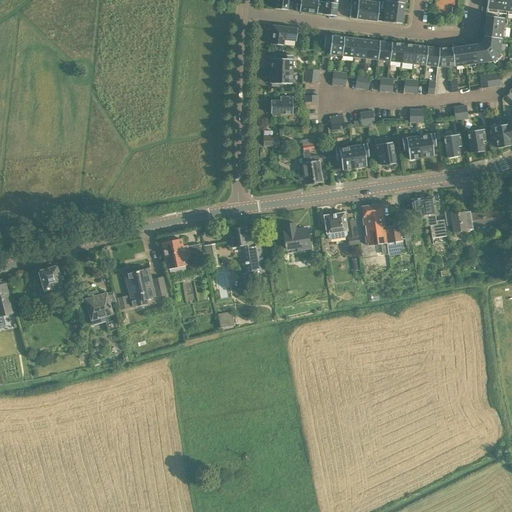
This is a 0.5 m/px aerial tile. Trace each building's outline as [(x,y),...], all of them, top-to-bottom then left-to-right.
[(288,0),(273,0),(272,6),(275,7),(274,9),(287,10),(288,0)] [(300,0),(299,12),(316,14),(318,1),(309,0),(300,0)] [(318,1),(316,14),(336,16),(337,0),(329,0),(330,2),(318,1)] [(349,18),(366,20),(368,1),(358,0),(357,6),(350,5),(349,18)] [(458,1),(458,0),(443,0),(444,2),(439,3),(441,13),(452,12),(452,9),(446,9),(445,3),(458,1)] [(508,0),(487,0),(486,9),(507,11),(508,0)] [(383,22),(384,12),(384,9),(378,8),(379,3),(368,1),(366,20),(383,22)] [(385,1),(384,9),(384,12),(402,14),(404,4),(385,1)] [(384,12),(383,22),(401,24),(402,14),(384,12)] [(485,16),(484,29),(502,31),(504,18),(485,16)] [(270,44),(283,46),(284,40),(296,41),(297,28),(272,25),(271,33),(269,33),(268,41),(270,42),(270,44)] [(483,37),(482,42),(501,44),(502,31),(484,29),(483,37)] [(323,48),(330,49),(331,36),(324,35),(323,48)] [(329,54),(341,56),(343,37),(331,36),(330,49),(329,54)] [(341,56),(353,57),(355,39),(343,37),(341,56)] [(353,57),(365,59),(367,40),(355,39),(353,57)] [(365,59),(377,60),(379,41),(367,40),(365,59)] [(377,60),(389,61),(391,43),(379,41),(377,60)] [(482,42),(480,44),(492,61),(499,53),(501,44),(482,42)] [(389,61),(401,63),(403,44),(391,43),(389,61)] [(401,63),(413,64),(415,46),(403,44),(401,63)] [(480,44),(475,45),(477,63),(492,61),(480,44)] [(475,45),(463,46),(465,65),(477,63),(475,45)] [(413,64),(425,65),(427,47),(415,46),(413,64)] [(463,46),(451,48),(453,66),(465,65),(463,46)] [(425,65),(437,67),(440,48),(427,47),(425,65)] [(444,49),(440,48),(437,67),(443,67),(447,67),(453,66),(451,48),(447,49),(444,49)] [(270,58),(270,71),(292,71),(292,55),(280,55),(280,59),(270,58)] [(292,71),(270,71),(270,83),(271,83),(271,86),(282,87),(282,84),(292,84),(292,71)] [(498,73),(492,74),(494,87),(500,86),(498,73)] [(492,74),(486,75),(487,88),(494,87),(492,74)] [(355,87),(361,89),(363,76),(357,75),(355,87)] [(487,88),(486,75),(479,76),(481,88),(487,88)] [(363,76),(361,89),(367,90),(370,77),(363,76)] [(450,80),(451,93),(458,92),(456,79),(450,80)] [(427,94),(434,95),(435,82),(428,81),(427,94)] [(272,114),(272,116),(280,116),(280,114),(292,114),(292,97),(280,97),(280,101),(270,101),(270,113),(272,114)] [(466,105),(459,106),(461,119),(468,118),(466,105)] [(461,119),(459,106),(453,107),(455,120),(461,119)] [(372,111),(366,112),(368,125),(374,124),(372,111)] [(368,125),(366,112),(359,113),(361,126),(368,125)] [(329,117),(331,130),(344,128),(342,116),(329,117)] [(508,139),(506,124),(490,127),(492,139),(495,139),(497,148),(509,146),(508,139)] [(483,151),(482,142),(485,142),(483,129),(467,132),(470,153),(483,151)] [(434,134),(418,136),(421,158),(433,156),(432,147),(436,146),(434,134)] [(443,137),(446,158),(459,156),(458,147),(461,146),(459,134),(443,137)] [(421,158),(418,136),(402,139),(404,151),(407,150),(409,160),(421,158)] [(381,138),(374,139),(377,157),(381,156),(382,166),(395,164),(392,142),(382,144),(381,138)] [(302,170),(297,171),(299,181),(304,180),(304,184),(313,183),(310,157),(309,151),(307,140),(301,140),(303,158),(301,158),(302,163),(301,163),(302,170)] [(367,144),(351,147),(354,168),(366,166),(365,157),(369,156),(367,144)] [(354,168),(351,147),(334,149),(336,161),(340,161),(342,170),(354,168)] [(318,155),(310,157),(313,183),(322,181),(319,161),(318,161),(318,155)] [(433,196),(422,198),(425,219),(426,225),(429,225),(432,244),(447,242),(444,220),(435,221),(434,214),(436,213),(433,196)] [(413,212),(405,213),(406,220),(414,218),(414,221),(425,219),(422,198),(411,200),(413,212)] [(381,204),(361,207),(363,217),(367,245),(375,244),(377,256),(388,255),(386,246),(384,228),(383,217),(383,214),(381,204)] [(486,211),(470,214),(471,226),(477,225),(477,227),(500,223),(499,215),(497,206),(486,207),(486,211)] [(471,226),(470,214),(470,211),(464,212),(463,212),(450,214),(450,211),(444,212),(445,220),(451,219),(453,232),(466,230),(466,227),(471,226)] [(323,216),(326,234),(327,233),(328,237),(331,239),(345,237),(347,234),(346,231),(347,230),(344,212),(323,216)] [(356,219),(349,220),(352,237),(358,236),(356,219)] [(283,232),(286,249),(297,247),(297,250),(310,248),(307,228),(296,230),(295,223),(283,224),(285,232),(283,232)] [(252,236),(247,237),(246,226),(229,229),(232,247),(242,246),(247,275),(264,272),(262,257),(260,242),(253,243),(252,236)] [(400,226),(384,228),(386,246),(395,245),(395,241),(402,240),(400,226)] [(358,236),(348,238),(349,245),(359,243),(358,236)] [(180,239),(162,243),(166,262),(167,270),(187,266),(185,258),(189,257),(186,245),(182,246),(180,239)] [(211,243),(204,244),(207,260),(213,259),(211,243)] [(352,260),(354,271),(361,270),(359,259),(352,260)] [(44,291),(53,288),(55,293),(63,291),(57,267),(55,266),(39,271),(38,273),(44,291)] [(148,268),(125,274),(132,307),(148,303),(148,300),(166,296),(162,276),(151,279),(148,268)] [(187,299),(196,298),(194,283),(185,284),(187,299)] [(0,326),(4,326),(2,318),(14,315),(6,286),(4,284),(0,284),(0,326)] [(91,294),(92,297),(84,299),(92,325),(105,321),(108,332),(119,329),(114,313),(112,313),(110,305),(116,303),(113,291),(106,293),(97,295),(97,292),(91,294)] [(72,292),(67,294),(69,305),(75,303),(72,292)] [(117,297),(120,309),(130,307),(127,295),(117,297)] [(218,314),(220,327),(233,325),(230,312),(218,314)]
